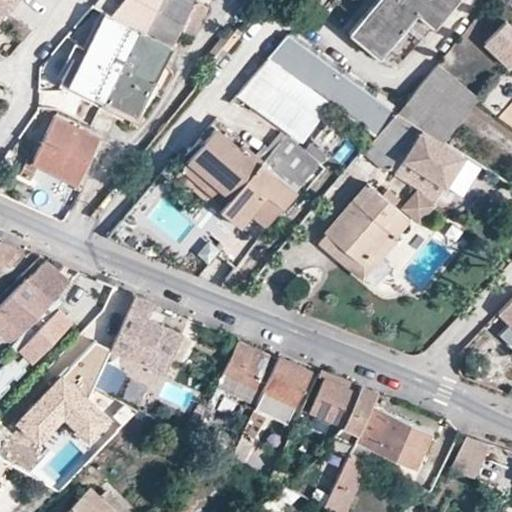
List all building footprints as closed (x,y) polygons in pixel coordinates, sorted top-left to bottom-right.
[(0,0),(0,8),(3,11),(11,0),(0,0)] [(121,0),(110,14),(136,27),(145,32),(161,1),(161,0),(121,0)] [(145,32),(169,45),(191,0),(161,0),(161,1),(145,32)] [(207,0),(191,0),(180,24),(192,30),(207,0)] [(373,0),(348,31),(363,43),(371,34),(387,47),(416,11),(434,25),(453,0),(373,0)] [(30,28),(3,11),(0,15),(0,17),(26,33),(30,28)] [(76,43),(59,77),(100,99),(136,27),(110,14),(103,12),(86,46),(76,43)] [(511,60),(511,23),(505,17),(483,41),(508,65),(511,60)] [(217,41),(226,50),(241,32),(232,25),(217,41)] [(136,27),(100,99),(135,116),(169,45),(145,32),(136,27)] [(284,33),(264,59),(325,104),(372,138),(394,113),(284,33)] [(371,34),(363,43),(378,57),(387,47),(371,34)] [(217,41),(205,55),(214,63),(226,50),(217,41)] [(264,59),(241,86),(306,131),(325,104),(264,59)] [(436,63),(394,113),(420,128),(441,141),(477,99),(436,63)] [(372,138),(363,149),(385,167),(396,154),(401,148),(420,128),(394,113),(372,138)] [(31,174),(37,164),(76,183),(99,138),(54,116),(35,154),(29,152),(20,169),(31,174)] [(213,127),(187,159),(229,195),(219,207),(237,223),(215,251),(232,265),(255,237),(296,188),(262,159),(242,142),(238,147),(213,127)] [(441,183),(460,153),(458,152),(441,141),(420,128),(401,148),(396,154),(401,157),(441,183)] [(285,133),(262,159),(296,188),(318,162),(285,133)] [(449,187),(467,158),(460,153),(441,183),(449,187)] [(441,183),(401,157),(393,170),(433,196),(441,183)] [(187,159),(175,171),(219,207),(229,195),(187,159)] [(365,184),(324,232),(359,263),(388,229),(391,233),(405,217),(365,184)] [(413,189),(399,205),(408,213),(410,215),(412,216),(415,217),(418,216),(421,215),(431,203),(413,189)] [(359,263),(324,232),(316,241),(360,279),(396,237),(391,233),(388,229),(359,263)] [(0,238),(0,267),(20,248),(0,238)] [(45,257),(0,304),(0,331),(11,343),(58,293),(79,271),(45,257)] [(65,300),(58,293),(11,343),(10,344),(17,350),(19,348),(24,353),(17,360),(12,356),(0,368),(0,395),(8,387),(5,385),(13,377),(15,380),(26,369),(23,366),(30,359),(33,361),(72,320),(58,307),(65,300)] [(136,294),(111,346),(162,370),(180,333),(145,316),(152,301),(136,294)] [(511,294),(497,311),(507,322),(511,326),(511,294)] [(104,362),(111,348),(95,340),(16,420),(35,438),(61,413),(86,437),(106,417),(87,398),(94,384),(104,362)] [(237,341),(216,384),(246,397),(252,386),(256,387),(265,368),(261,365),(267,355),(237,341)] [(278,358),(256,402),(263,405),(269,391),(294,403),(309,373),(278,358)] [(104,362),(94,384),(114,396),(125,373),(104,362)] [(325,378),(310,410),(344,423),(357,393),(349,388),(325,378)] [(354,379),(349,388),(357,393),(344,423),(334,433),(354,443),(355,438),(370,406),(377,388),(370,385),(354,379)] [(198,403),(193,413),(200,417),(206,407),(198,403)] [(370,406),(355,438),(369,445),(414,466),(429,433),(370,406)] [(61,413),(35,438),(39,442),(61,420),(82,441),(86,437),(61,413)] [(240,435),(229,457),(240,464),(251,441),(240,435)] [(466,436),(454,470),(478,479),(490,444),(466,436)] [(354,443),(348,453),(363,460),(369,445),(355,438),(354,443)] [(335,481),(324,505),(337,511),(345,511),(367,463),(363,460),(348,453),(335,481)] [(271,454),(262,474),(269,478),(278,457),(271,454)] [(317,473),(307,495),(324,505),(335,481),(317,473)] [(414,484),(401,511),(402,511),(415,511),(427,491),(414,484)] [(86,490),(65,511),(117,511),(109,504),(106,507),(86,490)]
